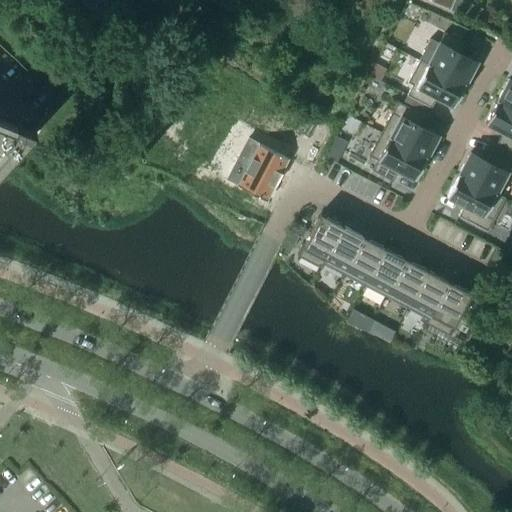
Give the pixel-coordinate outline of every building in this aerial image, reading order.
[(106,17),(113,0),(83,0),(81,5),(106,17)] [(449,10),(453,0),(431,0),(430,2),(449,10)] [(460,0),(453,0),(449,10),(469,18),(475,21),(479,22),(481,17),(484,10),(460,0)] [(464,43),(444,32),(427,64),(464,84),(476,62),(459,53),(464,43)] [(0,171),(60,108),(0,51),(0,171)] [(231,70),(215,60),(210,68),(224,76),(226,73),(229,74),(231,70)] [(427,64),(410,97),(430,108),(436,97),(453,106),(464,84),(427,64)] [(511,80),(508,79),(496,101),(511,109),(511,80)] [(291,147),(311,111),(275,92),(269,104),(266,102),(259,113),(263,115),(256,129),(291,147)] [(511,109),(496,101),(484,123),(501,132),(496,142),(511,150),(511,109)] [(426,116),(405,105),(388,138),(426,158),(437,135),(420,126),(426,116)] [(176,141),(188,118),(176,112),(164,135),(176,141)] [(426,158),(388,138),(371,170),(392,181),(397,171),(414,180),(426,158)] [(271,186),(285,158),(257,144),(249,160),(241,156),(227,181),(264,200),(265,197),(270,196),(272,189),(271,186)] [(511,161),(491,151),(486,161),(469,152),(457,174),(495,194),(511,161)] [(495,194),(457,174),(446,197),(463,206),(457,216),(478,226),(495,194)] [(342,225),(319,213),(302,247),(324,259),(342,225)] [(301,237),(305,229),(294,224),(291,231),(301,237)] [(355,232),(342,225),(324,259),(345,270),(367,229),(359,225),(355,232)] [(384,247),(371,240),(375,233),(367,229),(345,270),(366,281),(384,247)] [(401,247),(397,254),(384,247),(366,281),(387,292),(409,251),(401,247)] [(413,263),(417,255),(409,251),(387,292),(409,303),(427,269),(413,263)] [(444,269),(440,276),(427,269),(409,303),(430,315),(452,274),(444,269)] [(456,285),(460,278),(452,274),(430,315),(452,326),(470,292),(456,285)]
